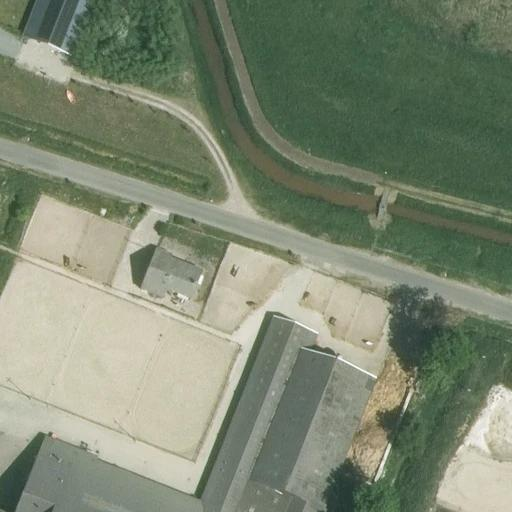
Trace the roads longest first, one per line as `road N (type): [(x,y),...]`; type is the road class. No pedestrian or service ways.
road 1 (unclassified): [(0,148),(511,316)]
road 2 (track): [(59,70),(181,112),(197,125),(235,185),(248,213),(245,228)]
